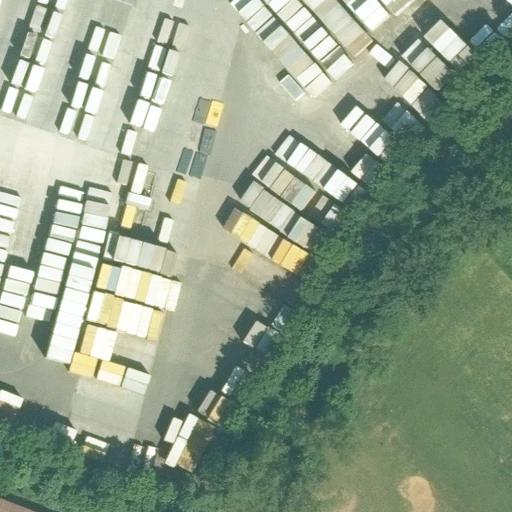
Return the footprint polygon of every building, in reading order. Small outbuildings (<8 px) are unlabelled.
[(0,111),(26,119),(41,70),(15,63),(0,111)] [(153,101),(168,103),(171,80),(156,78),(153,101)] [(395,137),(412,120),(382,89),(364,105),(395,137)] [(129,123),(158,130),(163,108),(134,102),(129,123)] [(144,155),(146,147),(126,141),(123,149),(144,155)] [(274,196),(292,173),(283,166),(265,189),(274,196)] [(322,232),(254,193),(242,214),(252,220),(239,242),(253,249),(264,229),(309,255),(322,232)] [(69,338),(96,237),(74,232),(48,332),(69,338)] [(40,511),(0,496),(0,511),(40,511)]
